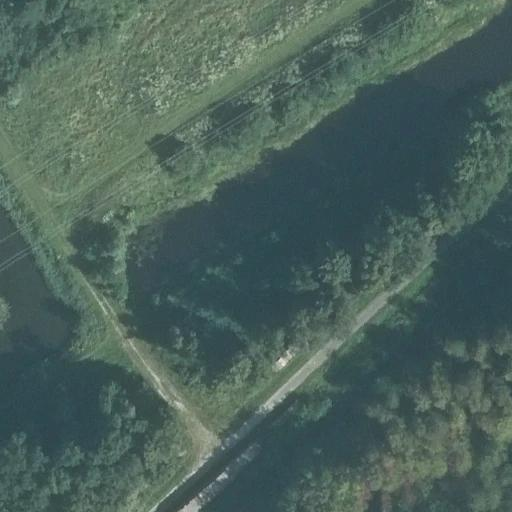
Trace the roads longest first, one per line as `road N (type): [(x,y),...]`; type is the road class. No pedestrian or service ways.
road 1 (unclassified): [(511,188),(429,253),(160,511)]
road 2 (unknown): [(0,142),(129,347),(224,449)]
